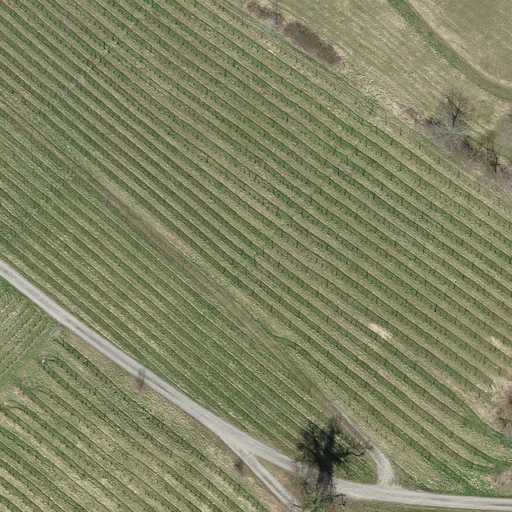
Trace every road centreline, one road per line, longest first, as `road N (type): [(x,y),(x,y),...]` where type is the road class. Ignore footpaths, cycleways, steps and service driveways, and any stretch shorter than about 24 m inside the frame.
road 1 (track): [(409,497),(274,346),(0,109)]
road 2 (track): [(221,0),(511,206)]
road 3 (track): [(511,505),(348,488),(214,423)]
road 4 (track): [(214,423),(0,266)]
road 5 (track): [(214,423),(302,511)]
